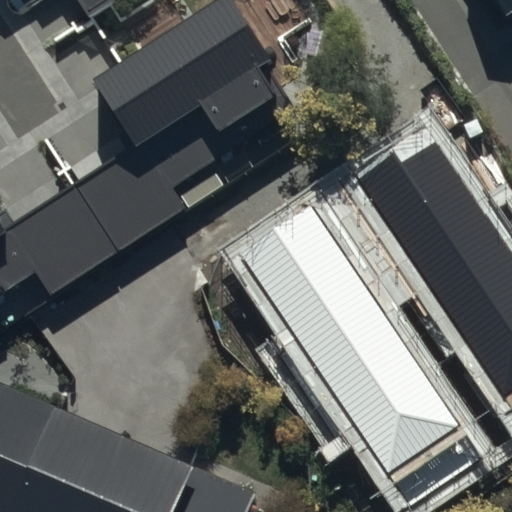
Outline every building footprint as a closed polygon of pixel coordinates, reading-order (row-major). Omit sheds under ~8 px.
[(234,0),(214,0),(92,80),(132,141),(7,223),(0,211),(0,293),(36,270),(50,292),(181,207),(168,188),(293,107),(266,66),(274,60),(234,0)] [(76,0),(88,17),(114,0),(76,0)] [(511,0),(494,0),(507,19),(511,15),(511,0)] [(504,400),(511,394),(511,253),(429,129),(355,178),(504,400)] [(460,427),(311,206),(240,253),(389,475),(460,427)] [(0,511),(244,511),(253,493),(77,419),(74,428),(0,397),(0,511)]
